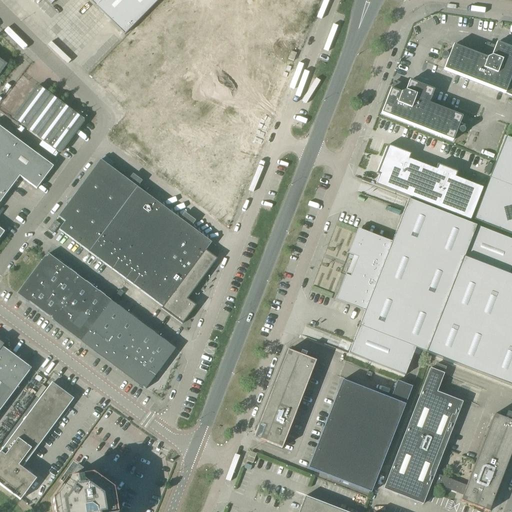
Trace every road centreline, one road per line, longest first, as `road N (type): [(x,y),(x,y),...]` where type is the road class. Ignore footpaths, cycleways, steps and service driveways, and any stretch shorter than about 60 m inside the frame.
road 1 (unclassified): [(194,449),(360,24)]
road 2 (unclassified): [(0,268),(109,117),(0,13)]
road 3 (residential): [(194,449),(0,311)]
